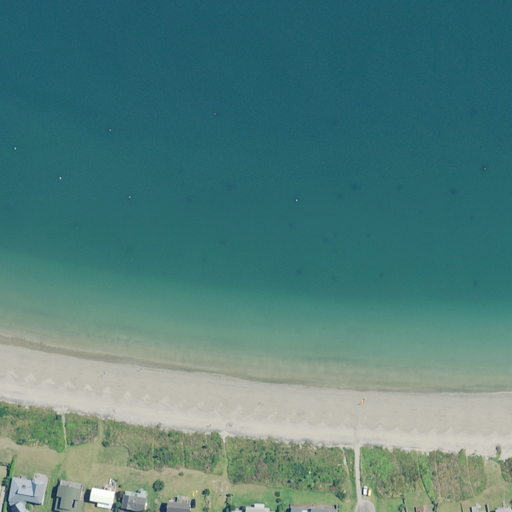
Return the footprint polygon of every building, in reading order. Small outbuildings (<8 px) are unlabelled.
[(43,504),(46,484),(43,480),(35,478),(32,480),(13,477),(9,502),(11,505),(9,506),(13,511),(14,511),(15,511),(29,511),(25,505),(26,505),(27,502),(43,504)] [(63,481),(63,485),(60,485),(56,511),(59,511),(81,511),(83,502),(80,501),(83,484),(63,481)] [(115,492),(93,488),(91,501),(99,502),(98,506),(112,509),(115,492)] [(139,490),(137,497),(132,496),(133,492),(126,491),(123,508),(142,511),(145,511),(148,499),(149,492),(139,490)] [(190,511),(191,503),(168,502),(167,511),(190,511)]
